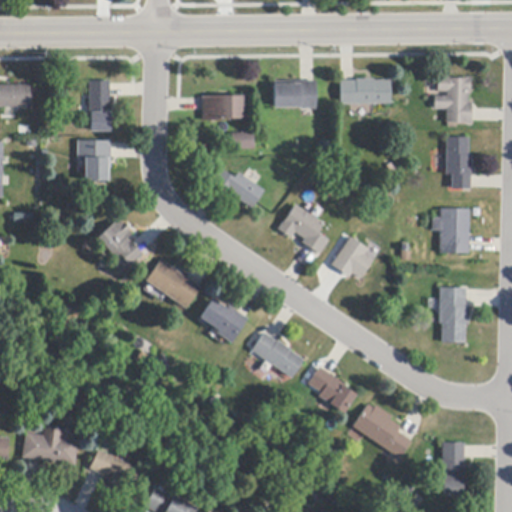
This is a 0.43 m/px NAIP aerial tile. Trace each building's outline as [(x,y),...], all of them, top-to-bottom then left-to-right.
[(471,103),(470,110),(470,121),(470,125),(464,125),(464,124),(445,123),(445,110),(433,110),(433,97),(446,97),(446,93),(436,92),(437,78),(449,78),(449,79),(465,80),(465,79),(470,79),(470,92),(467,92),(467,103),(471,103)] [(390,105),(372,105),(351,105),(340,105),(340,82),(341,82),(353,82),(355,82),(355,80),(373,80),(373,82),(390,82),(390,105)] [(109,85),(109,97),(110,132),(90,133),(90,117),(89,107),(89,82),(109,82),(109,85)] [(313,110),(302,110),(298,110),(298,108),(273,109),(273,82),(300,82),(313,82),(315,82),(316,110),(313,110)] [(29,108),(0,108),(0,86),(29,86),(29,108)] [(202,111),(202,99),(202,97),(242,97),(242,119),(222,120),(222,122),(202,122),(202,111)] [(231,134),(253,134),(253,150),(231,150),(231,134)] [(470,177),(470,188),(470,190),(450,190),(451,176),(445,176),(445,169),(445,154),(446,138),(468,139),(468,156),(471,156),(470,177)] [(111,144),(111,158),(111,169),(107,169),(107,182),(84,182),(84,161),(77,161),(77,142),(111,142),(111,144)] [(238,174),(243,178),(255,186),(264,192),(251,210),(229,195),(228,196),(222,192),(214,186),(210,184),(220,170),(234,179),(238,174)] [(314,252),(306,247),(301,244),(304,240),(295,234),(291,240),(277,230),(282,222),(283,223),(295,206),(323,225),(317,234),(328,242),(319,255),(314,252)] [(468,239),(468,251),(468,254),(439,254),(439,231),(431,231),(431,219),(440,219),(440,210),(469,210),(468,239)] [(23,221),(23,220),(27,220),(27,213),(11,213),(12,222),(23,221)] [(132,244),(140,253),(142,256),(129,267),(119,255),(113,260),(95,239),(118,220),(122,225),(123,224),(128,229),(127,231),(131,235),(125,240),(128,243),(130,242),(132,244)] [(343,274),(335,268),(331,266),(350,238),(368,250),(364,255),(373,261),(360,280),(351,274),(349,278),(343,274)] [(186,279),(198,287),(199,288),(185,309),(145,282),(160,261),(186,279)] [(466,291),(465,304),(465,308),(468,308),(468,325),(465,325),(465,344),(441,344),(441,325),(439,325),(439,315),(439,301),(439,289),(466,289),(466,291)] [(235,312),(244,318),(247,320),(230,344),(215,334),(217,332),(199,319),(212,300),(224,308),(226,305),(235,312)] [(275,342),(276,343),(277,342),(290,350),(289,352),(303,361),(291,379),(251,352),(252,350),(263,334),(275,342)] [(148,356),(142,368),(134,363),(140,351),(148,356)] [(321,370),(331,376),(345,385),(343,388),(356,396),(344,415),(328,405),(329,404),(318,397),(320,394),(307,385),(318,368),(321,370)] [(108,413),(116,396),(126,400),(118,418),(108,413)] [(397,432),(411,442),(399,459),(398,460),(385,451),(352,428),(367,405),(373,409),(376,406),(391,417),(389,420),(400,427),(397,432)] [(74,466),(36,461),(24,459),(21,459),(24,434),(42,436),(43,426),(63,429),(61,439),(77,442),(74,466)] [(0,438),(8,439),(7,459),(0,459),(0,438)] [(464,444),(464,447),(464,459),(463,479),(462,479),(461,497),(442,496),(442,479),(441,479),(442,444),(464,444)] [(109,457),(142,472),(133,492),(120,486),(118,490),(102,482),(104,477),(101,476),(90,471),(89,470),(97,453),(98,452),(109,457)] [(152,511),(146,509),(144,508),(154,490),(157,492),(160,487),(164,490),(162,494),(172,500),(173,497),(196,509),(194,511),(152,511)]
